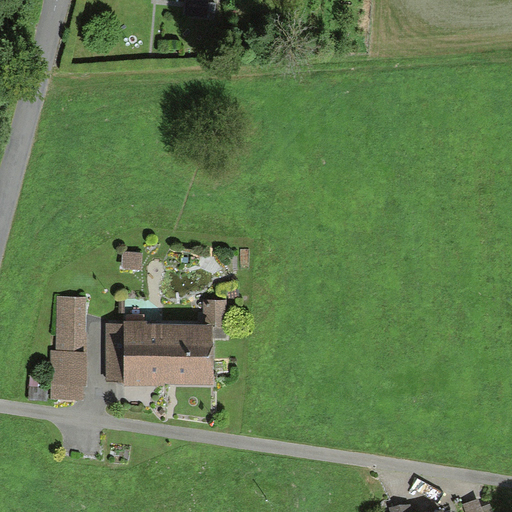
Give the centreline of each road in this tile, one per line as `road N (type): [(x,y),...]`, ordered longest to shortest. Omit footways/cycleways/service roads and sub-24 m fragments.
road 1 (track): [(0,406),(511,480)]
road 2 (residential): [(0,211),(55,0)]
